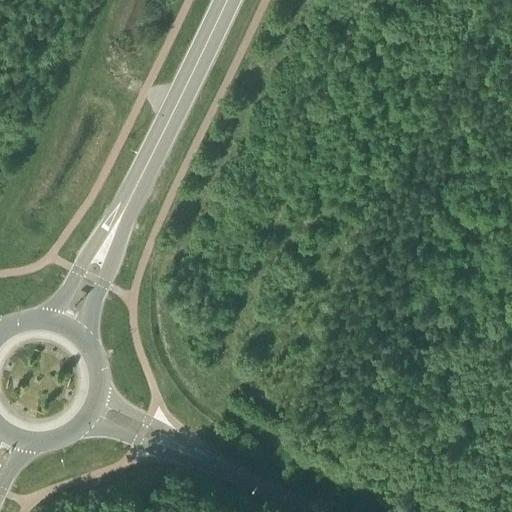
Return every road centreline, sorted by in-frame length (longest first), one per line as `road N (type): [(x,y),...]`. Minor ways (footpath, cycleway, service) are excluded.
road 1 (secondary): [(65,327),(226,0)]
road 2 (unclassified): [(91,408),(313,511)]
